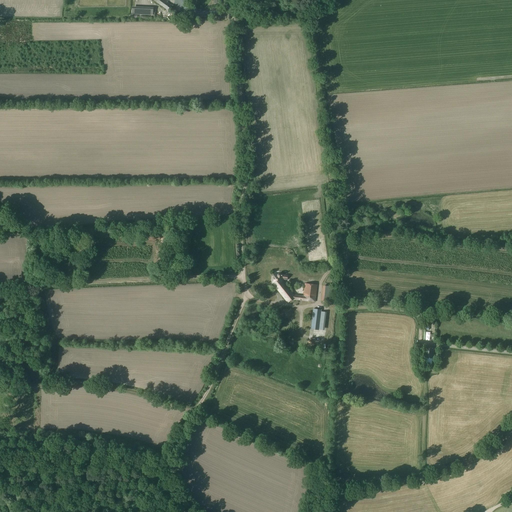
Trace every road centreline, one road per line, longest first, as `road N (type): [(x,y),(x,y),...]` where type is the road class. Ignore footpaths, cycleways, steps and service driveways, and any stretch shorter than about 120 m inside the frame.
road 1 (unclassified): [(245,295),(246,175),(231,0)]
road 2 (track): [(511,352),(423,343),(419,312),(295,306),(245,295)]
road 3 (track): [(168,462),(211,384),(245,295)]
